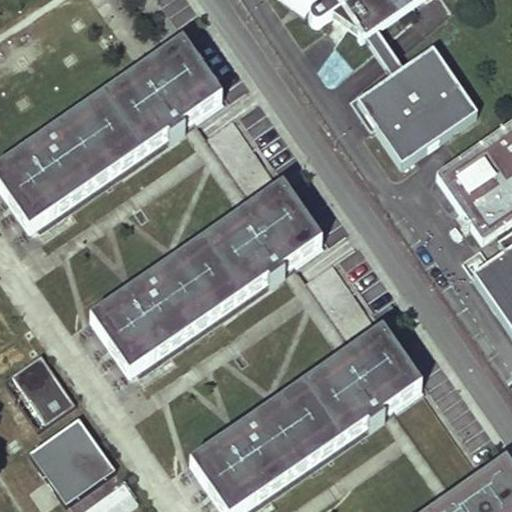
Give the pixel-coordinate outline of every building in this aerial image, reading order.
[(511,0),(297,0),(314,12),(311,14),(308,17),(307,21),(307,25),(309,29),(313,31),(318,31),(322,30),(332,23),(362,43),(374,35),(424,0),(511,0),(511,126),(433,181),(480,248),(511,225),(511,235),(495,247),(503,259),(469,282),(511,342),(511,0)] [(374,35),(362,43),(389,84),(401,76),(374,35)] [(223,108),(185,52),(164,68),(0,180),(39,235),(169,145),(171,149),(188,137),(185,134),(205,123),(223,108)] [(401,76),(389,84),(363,101),(372,114),(363,119),(373,133),(399,172),(475,120),(431,55),(401,76)] [(372,114),(363,101),(361,97),(348,106),(369,136),(373,133),(363,119),(372,114)] [(323,252),(284,196),(262,211),(99,323),(138,379),(268,289),(271,292),(286,281),(284,278),(300,270),(323,252)] [(358,358),(198,467),(229,511),(252,511),(367,433),(370,436),(385,425),(383,422),(392,414),(421,396),(383,340),(358,358)] [(12,380),(46,430),(76,410),(42,359),(12,380)] [(114,476),(79,425),(30,458),(40,472),(37,473),(54,498),(56,496),(65,509),(114,476)] [(456,505),(445,511),(511,511),(511,482),(506,473),(456,505)] [(132,511),(140,507),(125,486),(87,511),(132,511)]
